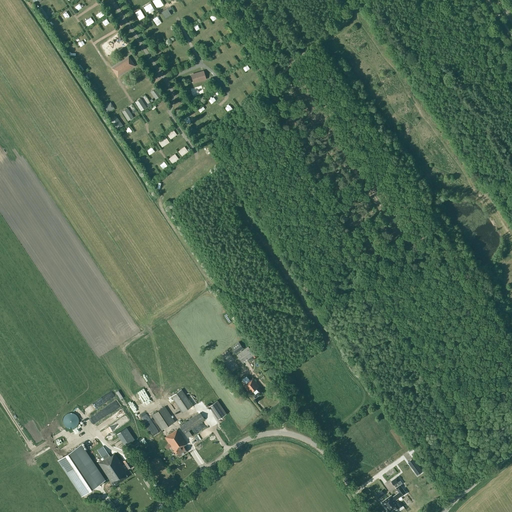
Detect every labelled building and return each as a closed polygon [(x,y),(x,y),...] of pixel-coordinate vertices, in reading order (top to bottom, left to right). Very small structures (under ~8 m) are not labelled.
[(42,7),(38,9),(45,19),(49,17),(42,7)] [(118,76),(133,66),(128,58),(113,68),(118,76)] [(250,75),(255,72),(249,64),(244,68),(250,75)] [(191,76),(193,82),(203,79),(202,72),(191,76)] [(158,139),(161,147),(170,143),(166,136),(158,139)] [(231,347),(236,353),(243,348),(238,341),(231,347)] [(237,355),(243,363),(254,355),(248,346),(237,355)] [(259,387),(260,386),(253,378),(250,380),(247,376),(243,379),(246,383),(244,385),(250,394),(251,393),(255,398),(263,392),(259,387)] [(193,405),(181,389),(171,396),(182,412),(193,405)] [(94,409),(115,395),(112,391),(93,403),(95,404),(92,406),(94,409)] [(127,401),(131,406),(136,401),(131,397),(127,401)] [(209,406),(218,419),(226,414),(217,400),(209,406)] [(164,406),(151,415),(161,430),(174,421),(164,406)] [(132,408),(137,418),(142,416),(139,410),(137,410),(135,407),(132,408)] [(78,419),(78,417),(77,416),(76,415),(75,414),(74,413),(72,412),(70,412),(69,412),(67,413),(66,414),(65,415),(64,416),(63,417),(63,419),(62,420),(63,422),(63,423),(64,425),(65,426),(66,427),(67,428),(69,428),(70,428),(72,428),(74,428),(75,427),(76,426),(77,425),(78,423),(78,422),(78,420),(78,419)] [(117,430),(128,422),(123,415),(120,412),(109,420),(111,423),(106,427),(110,432),(115,428),(117,430)] [(140,419),(153,435),(160,430),(147,413),(140,419)] [(200,413),(180,426),(187,438),(192,435),(189,430),(204,420),(200,413)] [(117,433),(124,445),(134,439),(126,427),(117,433)] [(205,435),(212,432),(210,428),(195,435),(197,440),(202,437),(201,435),(204,433),(205,435)] [(177,429),(165,437),(175,453),(177,452),(179,456),(187,451),(183,446),(187,443),(177,429)] [(104,480),(80,444),(58,459),(81,495),(104,480)] [(114,486),(130,476),(126,470),(132,466),(127,459),(123,461),(127,467),(124,469),(114,453),(110,456),(110,455),(109,456),(105,449),(99,453),(103,459),(98,463),(114,486)] [(413,458),(408,462),(417,475),(422,471),(413,458)] [(402,483),(400,480),(399,480),(397,476),(391,481),(396,488),(398,491),(391,495),(382,501),(389,511),(394,508),(396,510),(400,507),(397,504),(392,497),(399,492),(402,496),(406,493),(400,485),(402,483)]
